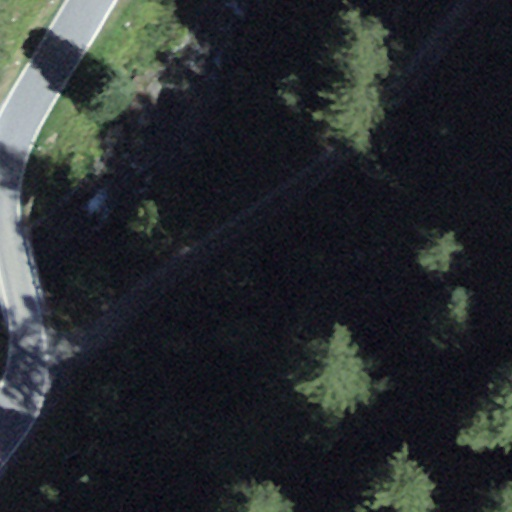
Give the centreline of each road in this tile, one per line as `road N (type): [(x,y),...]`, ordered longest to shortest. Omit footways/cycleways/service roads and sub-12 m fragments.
road 1 (track): [(33,369),(78,345),(474,0)]
road 2 (tertiary): [(0,434),(33,369),(0,180)]
road 3 (tertiary): [(0,170),(22,106),(92,0)]
